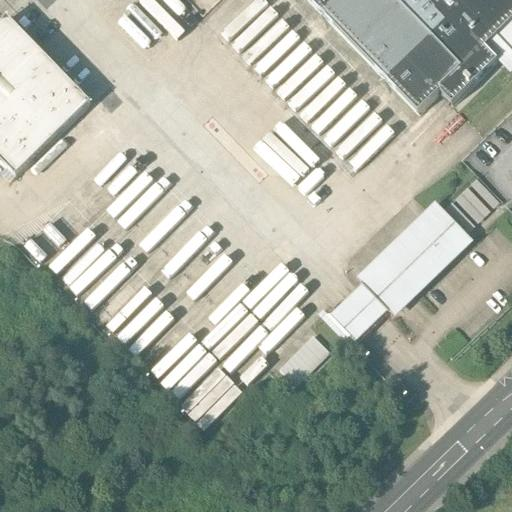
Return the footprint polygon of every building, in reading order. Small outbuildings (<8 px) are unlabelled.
[(511,0),(184,0),(203,19),(222,0),(305,0),(419,117),(441,96),(453,109),(498,65),(511,79),(511,78),(511,0)] [(91,107),(8,21),(0,28),(0,162),(16,179),(91,107)] [(326,114),(347,94),(339,85),(318,106),(326,114)] [(324,316),(319,320),(357,360),(362,355),(357,350),(358,346),(387,318),(392,318),(396,322),(474,246),(465,238),(499,206),(477,183),(444,215),(436,207),(358,283),(362,287),(362,291),(332,320),(328,320),(324,316)] [(330,356),(314,340),(280,373),(296,390),(330,356)]
